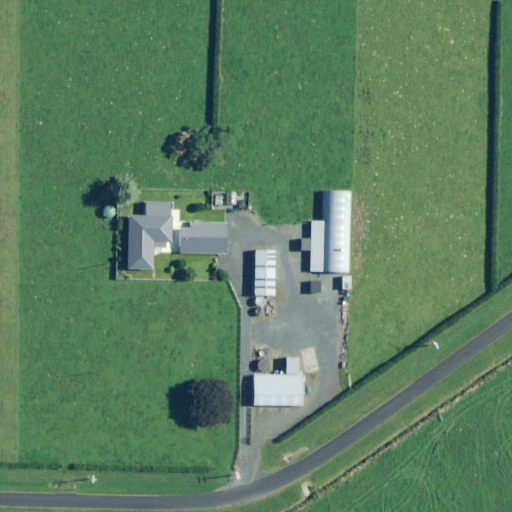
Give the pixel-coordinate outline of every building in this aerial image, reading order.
[(325,271),(349,272),(351,192),(327,191),(326,221),(311,221),(310,271),(325,271)] [(153,247),(166,247),(166,242),(170,242),(170,216),(127,215),(127,268),(153,269),(153,247)] [(227,222),(191,222),(190,253),(226,253),(227,222)] [(274,295),(275,251),(255,250),(254,295),(274,295)] [(352,276),(342,276),(342,289),(351,289),(352,276)] [(298,375),(297,357),(285,357),(286,375),(253,375),(253,405),(302,405),(302,375),(298,375)]
